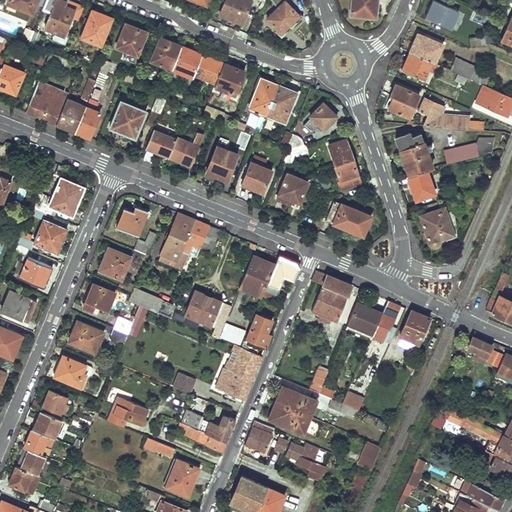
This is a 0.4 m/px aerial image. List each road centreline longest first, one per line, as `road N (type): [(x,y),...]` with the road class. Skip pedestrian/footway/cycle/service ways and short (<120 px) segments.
road 1 (residential): [(0,441),(114,169)]
road 2 (residential): [(207,511),(314,250)]
road 3 (residential): [(114,169),(314,250)]
road 4 (tertiary): [(351,83),(399,228),(401,262),(391,285)]
road 5 (residential): [(131,0),(284,63),(320,66)]
road 6 (tertiary): [(391,285),(511,339)]
road 7 (residential): [(0,121),(114,169)]
